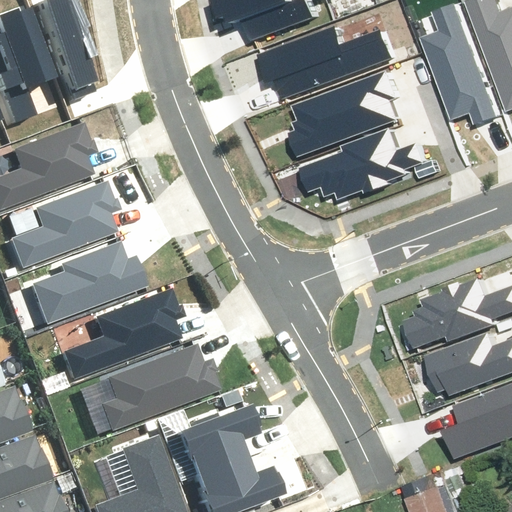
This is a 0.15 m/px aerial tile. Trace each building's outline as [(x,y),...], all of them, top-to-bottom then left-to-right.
[(427,29),(457,113),(478,106),(482,117),(501,110),(460,0),(447,0),(436,4),(443,23),(427,29)] [(507,0),(474,0),(511,99),(511,1),(509,3),(507,0)] [(266,50),(277,80),(286,76),(292,92),(396,53),(387,28),(350,42),(341,21),(266,50)] [(294,126),(304,152),(404,115),(396,94),(402,92),(393,67),(299,102),(304,116),(297,118),(299,124),(294,126)] [(0,172),(0,203),(1,205),(98,169),(90,148),(98,146),(88,119),(18,145),(25,163),(0,172)] [(306,164),(314,188),(329,183),(332,191),(344,187),(346,195),(370,186),(372,191),(398,181),(396,176),(411,171),(408,165),(432,156),(426,140),(402,148),(394,125),(348,142),(350,148),(306,164)] [(8,236),(19,265),(116,229),(109,209),(116,206),(106,179),(37,205),(44,223),(8,236)] [(32,281),(46,319),(145,283),(134,253),(124,256),(117,238),(60,259),(64,270),(32,281)] [(415,319),(422,338),(455,327),(457,334),(501,320),(499,314),(511,309),(511,283),(493,289),(489,275),(429,294),(432,302),(423,305),(426,315),(415,319)] [(64,343),(75,372),(179,334),(172,314),(180,311),(170,285),(99,310),(106,328),(64,343)] [(431,350),(445,389),(511,366),(511,333),(500,338),(497,328),(431,350)] [(101,402),(109,425),(220,386),(208,354),(199,357),(194,342),(109,372),(117,396),(101,402)] [(455,425),(464,448),(511,429),(511,379),(458,400),(465,421),(455,425)] [(0,434),(28,425),(13,383),(0,387),(0,434)] [(193,474),(243,456),(237,438),(252,433),(242,405),(171,430),(180,455),(186,453),(193,474)] [(92,501),(96,511),(185,511),(158,434),(120,447),(134,486),(92,501)] [(0,492),(46,477),(31,435),(0,446),(0,492)] [(249,474),(243,456),(193,474),(200,494),(195,496),(200,511),(231,511),(275,497),(265,469),(249,474)] [(0,511),(60,511),(49,480),(0,497),(0,511)] [(455,511),(446,486),(420,495),(416,482),(404,486),(413,511),(455,511)]
